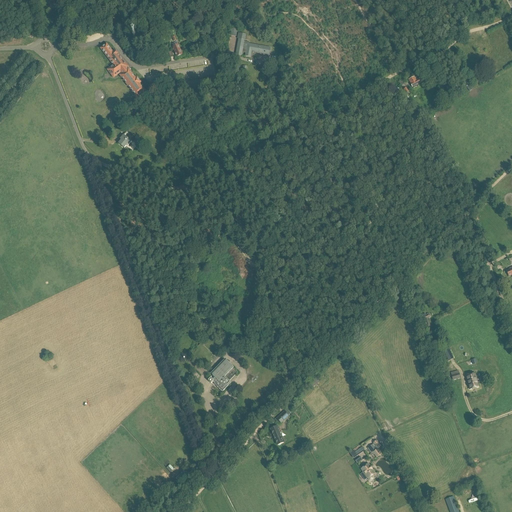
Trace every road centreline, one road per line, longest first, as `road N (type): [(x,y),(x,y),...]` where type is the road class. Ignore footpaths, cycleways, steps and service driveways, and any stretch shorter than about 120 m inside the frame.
road 1 (unknown): [(511,14),(197,183),(161,187),(107,166)]
road 2 (track): [(212,475),(511,166)]
road 3 (track): [(86,153),(153,330)]
road 4 (track): [(153,330),(212,475)]
road 5 (residential): [(47,54),(86,153),(107,166)]
road 6 (unclassified): [(511,323),(465,212)]
